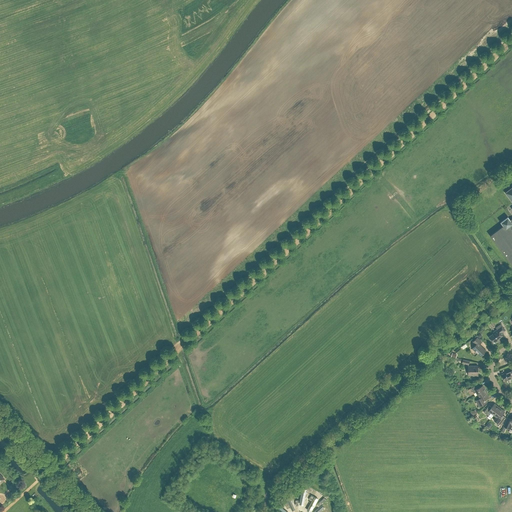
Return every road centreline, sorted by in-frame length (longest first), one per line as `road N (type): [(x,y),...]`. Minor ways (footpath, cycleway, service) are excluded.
road 1 (track): [(511,39),(175,351)]
road 2 (track): [(175,351),(49,468)]
